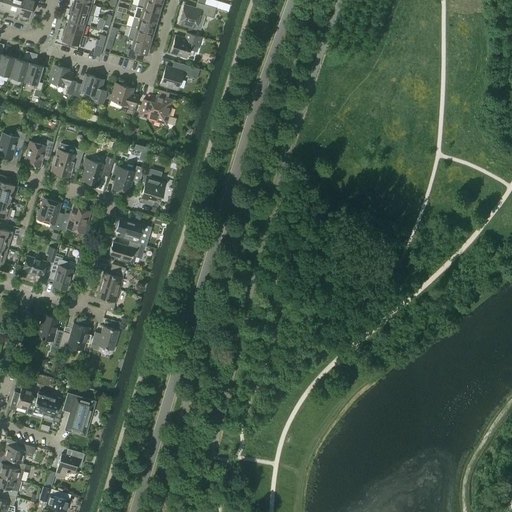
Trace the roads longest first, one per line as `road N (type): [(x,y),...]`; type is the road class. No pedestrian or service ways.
road 1 (unclassified): [(134,511),(293,0)]
road 2 (unknown): [(253,0),(98,511)]
road 3 (residential): [(0,169),(107,202),(77,307),(30,294)]
road 4 (residential): [(40,40),(56,54),(148,79),(172,0)]
